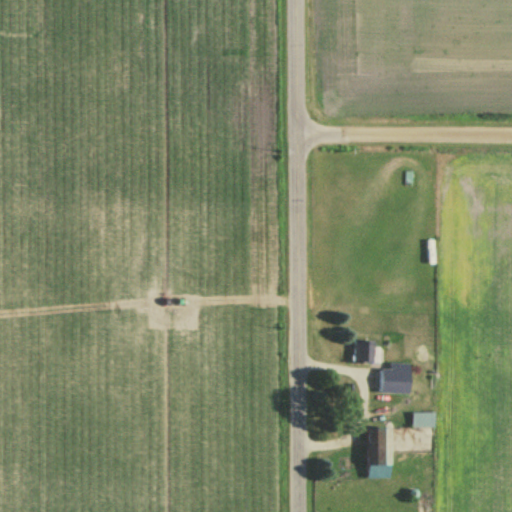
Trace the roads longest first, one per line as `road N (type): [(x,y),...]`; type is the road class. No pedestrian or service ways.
road 1 (residential): [(301,511),(299,0)]
road 2 (residential): [(300,135),(511,135)]
